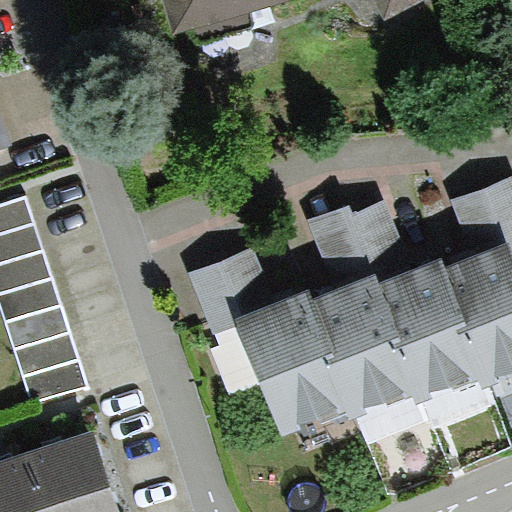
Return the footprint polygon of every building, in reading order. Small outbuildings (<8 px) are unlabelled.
[(240,0),(384,0),(386,3),(394,0),(168,0),(174,19),(240,0)] [(270,284),(252,241),(194,265),(218,323),(246,311),(287,410),(317,397),(323,410),(351,399),(385,385),(390,396),(466,365),(470,376),(511,358),(511,171),(453,196),(471,239),(445,250),(441,240),(410,251),(379,264),(375,257),(332,275),(312,283),(306,269),(270,284)] [(306,212),(332,275),(375,257),(379,264),(410,251),(386,193),(353,207),(348,194),(306,212)] [(24,194),(0,201),(0,306),(30,396),(84,377),(24,194)] [(0,511),(121,511),(93,429),(53,443),(4,460),(0,461),(0,511)]
